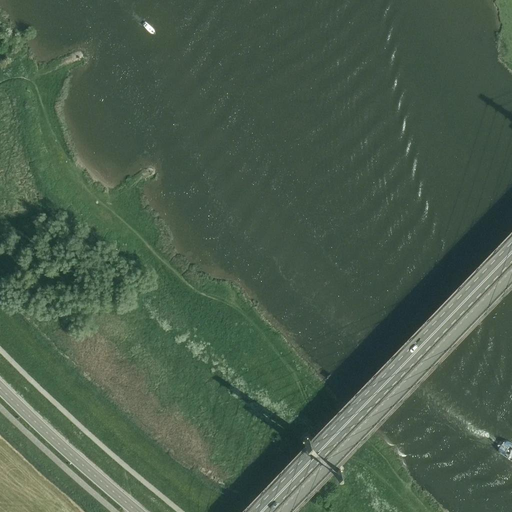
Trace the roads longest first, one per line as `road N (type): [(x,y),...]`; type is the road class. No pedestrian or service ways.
road 1 (primary): [(256,511),(511,246)]
road 2 (unclassified): [(280,511),(511,270)]
road 3 (secondary): [(137,511),(0,387)]
